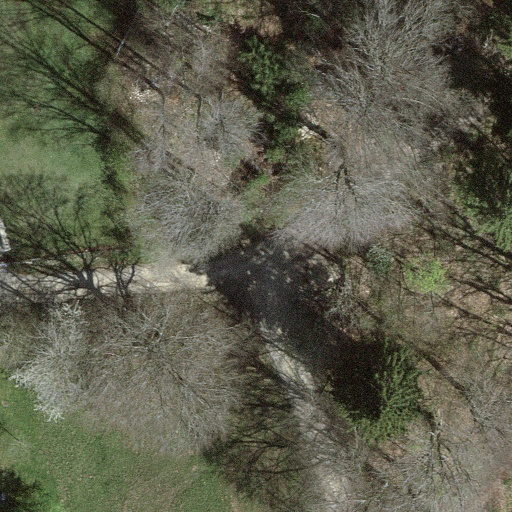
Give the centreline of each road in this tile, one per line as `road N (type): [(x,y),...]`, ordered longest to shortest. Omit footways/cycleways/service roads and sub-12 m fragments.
road 1 (track): [(511,85),(469,134),(279,246),(0,301)]
road 2 (track): [(256,252),(338,511)]
